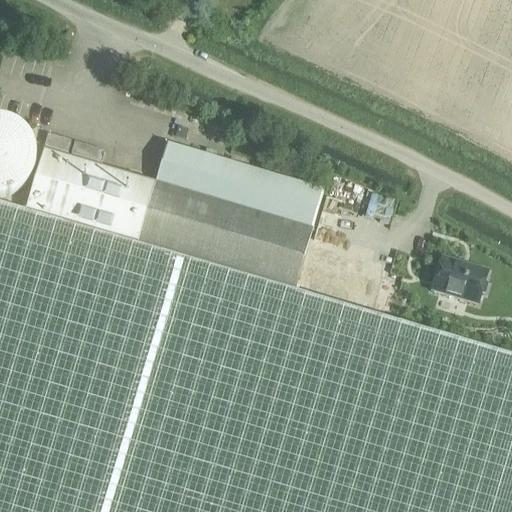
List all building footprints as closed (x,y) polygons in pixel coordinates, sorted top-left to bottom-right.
[(177,130),(175,140),(185,142),(187,133),(177,130)] [(70,144),(47,137),(44,149),(67,155),(70,144)] [(104,154),(74,145),(71,157),(101,166),(104,154)] [(25,214),(293,293),(302,264),(323,194),(166,147),(153,193),(130,186),(132,179),(43,152),(25,214)] [(0,511),(511,511),(511,358),(293,293),(25,214),(0,206),(0,511)] [(312,242),(297,290),(374,313),(389,264),(312,242)] [(465,271),(441,264),(432,293),(476,306),(486,274),(466,268),(465,271)]
